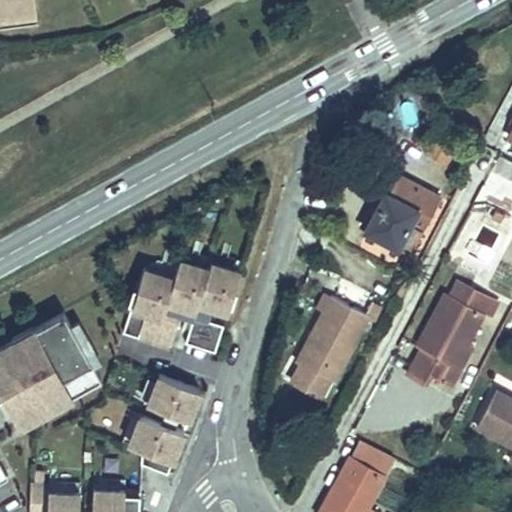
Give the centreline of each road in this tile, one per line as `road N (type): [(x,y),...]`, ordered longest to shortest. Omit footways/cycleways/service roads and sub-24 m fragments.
road 1 (secondary): [(467,0),(0,258)]
road 2 (residential): [(297,511),(484,152)]
road 3 (residential): [(240,476),(230,405),(304,157)]
